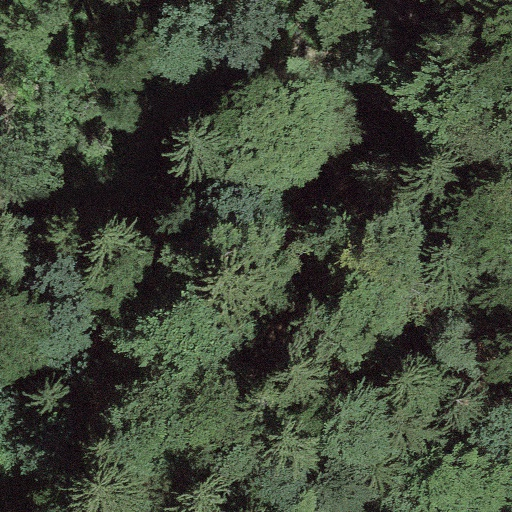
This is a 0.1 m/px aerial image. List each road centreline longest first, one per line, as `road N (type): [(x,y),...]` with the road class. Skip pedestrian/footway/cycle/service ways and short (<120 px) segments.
road 1 (track): [(240,0),(215,12),(167,72),(0,438)]
road 2 (track): [(511,14),(384,0)]
